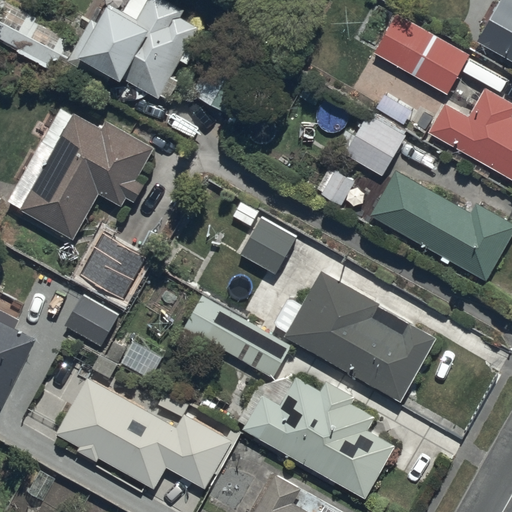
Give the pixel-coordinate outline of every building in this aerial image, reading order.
[(94,21),(80,46),(0,1),(0,38),(75,80),(76,78),(101,92),(106,84),(109,86),(114,79),(124,85),(127,79),(170,103),(180,84),(173,80),(182,63),(189,66),(197,52),(189,48),(200,29),(182,19),(186,12),(164,0),(130,0),(123,13),(111,6),(101,25),(94,21)] [(511,61),(511,0),(503,0),(503,2),(499,0),(496,0),(479,31),(484,34),(479,44),(511,61)] [(449,94),(470,55),(397,15),(376,54),(449,94)] [(212,62),(193,93),(234,118),(254,87),(212,62)] [(511,104),(485,90),(470,118),(447,106),(431,136),(509,178),(504,187),(510,190),(511,186),(511,104)] [(63,110),(10,202),(75,241),(101,196),(123,208),(127,200),(136,205),(147,185),(139,180),(157,149),(108,121),(103,131),(76,115),(75,116),(63,110)] [(345,153),(383,177),(407,137),(370,114),(345,153)] [(355,184),(336,171),(322,196),(340,208),(355,184)] [(489,283),(511,237),(511,222),(479,204),(473,214),(396,171),(370,217),(489,283)] [(297,238),(261,219),(243,255),(279,273),(297,238)] [(150,257),(107,233),(77,285),(118,307),(122,300),(126,302),(150,257)] [(324,273),(304,308),(290,299),(272,330),(287,339),(287,338),(402,403),(437,340),(382,309),(383,306),(324,273)] [(274,378),(291,346),(204,297),(185,329),(274,378)] [(83,301),(70,328),(105,346),(119,319),(83,301)] [(34,342),(0,325),(0,410),(1,411),(6,400),(10,401),(17,387),(13,385),(34,342)] [(163,358),(133,342),(122,366),(152,380),(163,358)] [(322,392),(298,379),(282,406),(264,396),(245,432),(367,499),(396,447),(369,432),(376,418),(353,406),(357,398),(327,382),(322,392)] [(177,428),(90,380),(57,436),(81,449),(79,453),(99,464),(102,460),(159,491),(171,469),(208,489),(234,441),(185,414),(177,428)] [(330,511),(324,508),(321,511),(308,511),(295,504),(303,490),(277,477),(257,511),(330,511)]
